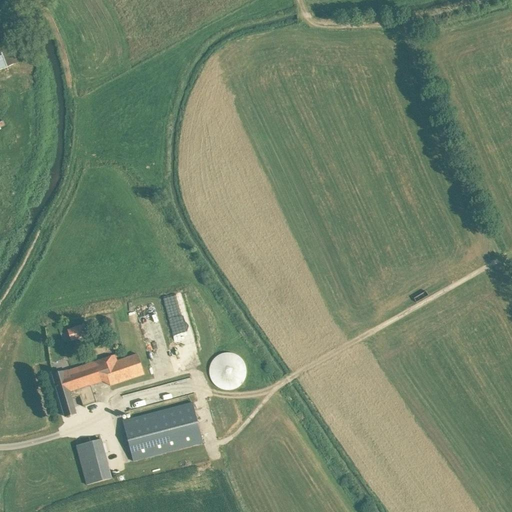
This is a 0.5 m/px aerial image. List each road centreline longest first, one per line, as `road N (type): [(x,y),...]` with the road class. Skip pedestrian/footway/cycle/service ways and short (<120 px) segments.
road 1 (track): [(511,281),(500,258),(278,385),(221,442),(211,440),(193,371),(115,391),(104,408),(66,430)]
road 2 (track): [(299,0),(309,19),(332,25),(405,23),(485,0)]
